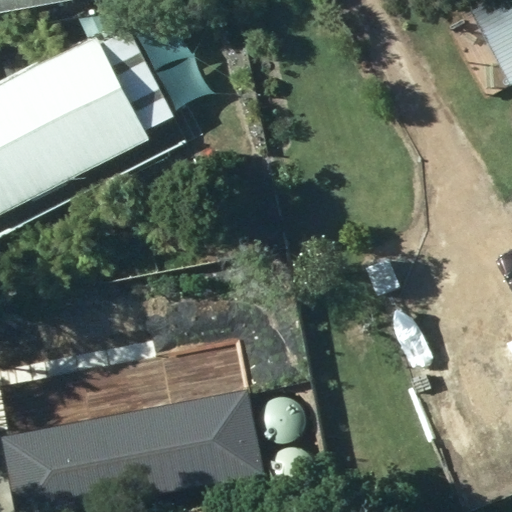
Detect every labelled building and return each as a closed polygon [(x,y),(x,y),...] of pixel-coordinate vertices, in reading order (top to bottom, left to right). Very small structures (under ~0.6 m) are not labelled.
[(0,0),(0,13),(76,0),(75,0),(0,0)] [(92,39),(123,22),(116,8),(101,17),(97,11),(82,19),(92,39)] [(0,220),(153,141),(148,133),(179,118),(135,31),(105,47),(100,38),(0,89),(0,220)] [(23,68),(19,49),(6,53),(11,71),(23,68)] [(179,310),(197,416),(245,406),(244,403),(271,399),(259,334),(284,330),(280,300),(229,310),(228,302),(179,310)] [(227,449),(185,454),(191,507),(233,502),(227,449)] [(148,511),(140,457),(103,464),(110,511),(148,511)]
